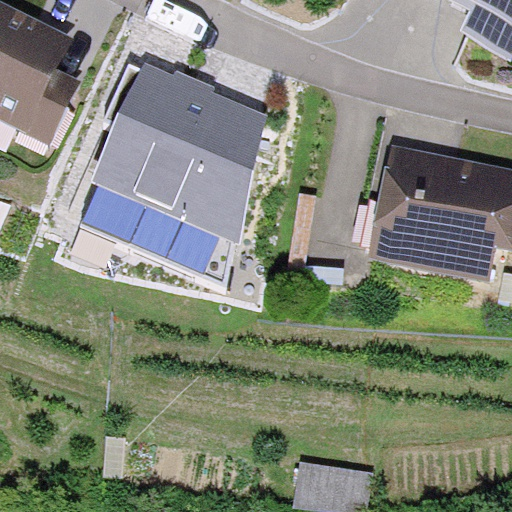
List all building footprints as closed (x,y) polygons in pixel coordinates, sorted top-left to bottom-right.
[(59,69),(76,34),(2,0),(0,0),(0,114),(57,141),(85,81),(59,69)] [(511,0),(439,0),(511,35),(511,0)] [(270,114),(145,61),(140,70),(130,66),(106,119),(115,123),(91,181),(101,185),(83,228),(227,288),(235,242),(241,245),(270,114)] [(511,247),(511,171),(392,148),(371,257),(484,279),(491,245),(511,249),(511,247)] [(371,511),(377,473),(300,461),(293,504),(346,511),(371,511)]
